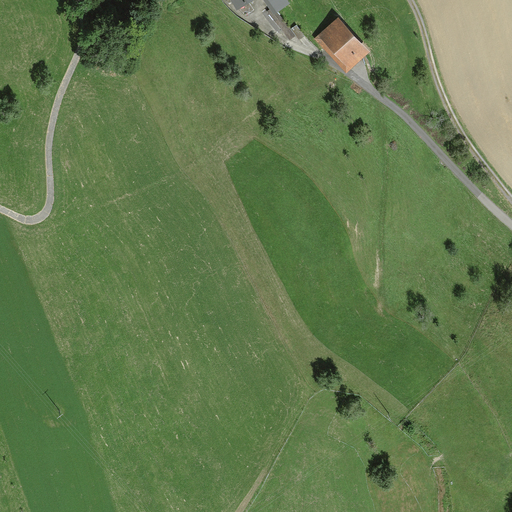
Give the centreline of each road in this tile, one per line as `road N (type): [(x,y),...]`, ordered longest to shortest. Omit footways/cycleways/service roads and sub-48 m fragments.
road 1 (track): [(256,16),(284,43),(327,62),(399,113),(511,224)]
road 2 (track): [(0,207),(30,217),(45,207),(50,116),(82,32),(75,0)]
road 3 (track): [(511,201),(456,125),(409,0)]
road 4 (track): [(239,511),(306,393)]
